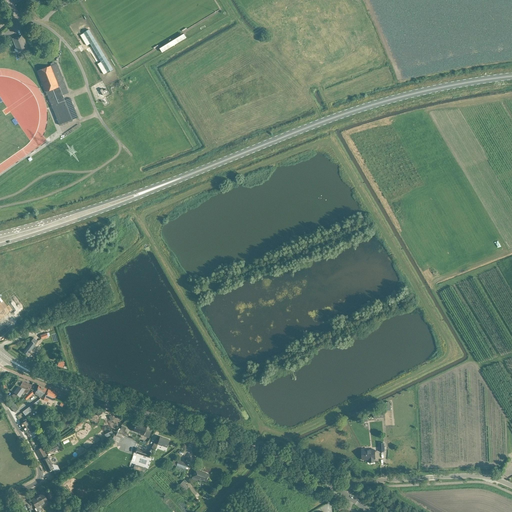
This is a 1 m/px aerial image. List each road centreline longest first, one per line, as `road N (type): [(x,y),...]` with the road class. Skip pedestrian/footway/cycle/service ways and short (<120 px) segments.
road 1 (track): [(258,449),(256,419),(146,230),(144,213),(329,141),(441,330),(447,357),(422,371),(296,431),(264,428)]
road 2 (secondary): [(150,190),(353,111),(511,76)]
road 3 (tertiary): [(342,492),(258,449),(42,377),(4,356)]
road 4 (unclassified): [(511,486),(454,476),(358,482),(342,492)]
road 5 (secondary): [(0,244),(150,190)]
road 6 (secondary): [(150,190),(0,234)]
road 7 (unclassified): [(0,500),(36,485),(41,473),(0,396)]
road 8 (unknown): [(40,479),(61,486),(117,442),(144,447)]
